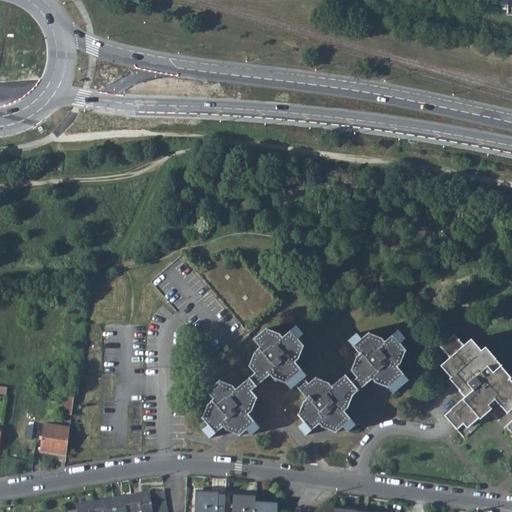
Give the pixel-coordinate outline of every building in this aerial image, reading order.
[(185,253),(153,279),(178,309),(184,316),(190,323),(220,359),(228,352),(234,347),(240,342),(251,333),(246,327),(278,301),(242,257),(232,265),(224,255),(202,273),(185,253)] [(303,401),(299,415),(304,422),(299,426),(306,434),(319,424),(322,427),(335,432),(342,427),(346,432),(355,424),(344,410),(346,409),(348,408),(351,398),(352,394),(356,391),(361,387),(372,378),(374,381),(387,386),(390,390),(391,392),(397,388),(408,379),(398,367),(396,365),(400,362),(401,360),(405,349),(402,345),(399,341),(402,339),(405,337),(398,328),(397,327),(394,330),(382,339),(380,336),(367,332),(360,337),(356,332),(347,339),(358,353),(355,355),(350,369),(356,376),(353,378),(350,381),(344,374),(332,384),(330,382),(318,377),(312,381),(310,378),(297,362),(300,359),(305,345),(300,339),(305,335),(297,326),(284,337),(280,333),(268,329),(256,339),(262,347),(255,352),(250,365),(256,372),(252,375),(250,377),(236,388),(234,385),(220,380),(208,390),(214,398),(208,403),(203,416),(209,424),(208,425),(204,428),(208,433),(211,437),(224,427),(225,426),(227,429),(241,434),(242,433),(248,429),(252,433),(256,430),(260,427),(258,424),(250,413),(253,410),(254,410),(256,405),(258,397),(257,395),(252,390),(258,386),(260,384),(272,374),(275,377),(287,382),(292,388),(296,385),(298,388),(307,398),(303,401)] [(450,340),(436,352),(445,363),(436,369),(447,382),(446,383),(455,394),(454,395),(460,402),(441,417),(449,427),(460,441),(490,417),(498,426),(511,443),(509,444),(511,447),(511,385),(507,380),(503,383),(495,373),(496,372),(489,363),(488,364),(479,354),(475,357),(465,345),(458,351),(450,340)] [(62,414),(72,416),(75,395),(69,395),(64,394),(62,414)] [(56,411),(49,410),(48,420),(54,421),(56,411)] [(70,427),(45,423),(40,451),(66,454),(70,427)] [(166,499),(165,491),(151,494),(152,502),(166,499)] [(197,491),(195,511),(225,511),(227,495),(220,494),(220,492),(197,491)] [(133,497),(135,511),(153,511),(153,509),(152,502),(151,494),(133,497)] [(257,495),(236,494),(233,511),(255,511),(257,501),(257,495)] [(115,500),(116,511),(135,511),(133,497),(115,500)] [(153,509),(167,507),(166,499),(152,502),(153,509)] [(116,511),(115,500),(97,503),(98,511),(116,511)] [(278,511),(279,503),(257,501),(255,511),(278,511)] [(98,511),(97,503),(77,506),(77,511),(98,511)]
